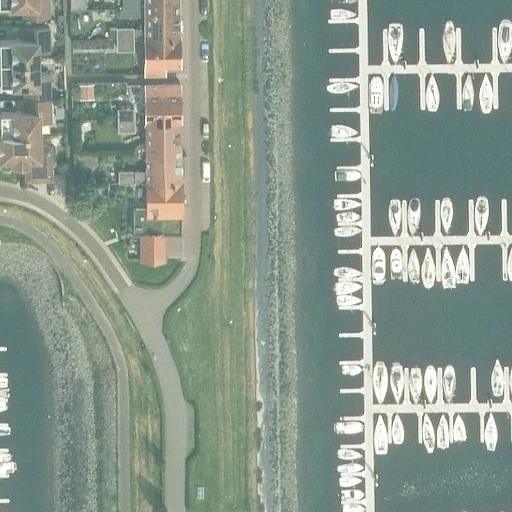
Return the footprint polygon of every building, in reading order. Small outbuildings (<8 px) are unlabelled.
[(0,0),(0,4),(23,4),(23,16),(49,15),(48,0),(0,0)] [(86,0),(69,0),(70,9),(86,9),(86,0)] [(163,2),(179,2),(178,0),(144,0),(144,8),(144,12),(163,12),(163,2)] [(117,38),(133,38),(145,38),(179,38),(179,2),(163,2),(163,12),(144,12),(145,16),(145,28),(132,28),(117,28),(117,38)] [(140,8),(132,8),(132,17),(145,16),(144,12),(144,8),(140,8)] [(0,61),(37,61),(37,49),(49,49),(49,28),(23,28),(23,40),(0,39),(0,61)] [(117,38),(117,50),(133,50),(133,38),(117,38)] [(179,38),(145,38),(145,74),(164,74),(164,64),(179,64),(179,38)] [(37,61),(0,61),(0,83),(24,84),(24,95),(50,94),(50,73),(37,73),(37,61)] [(93,83),(79,84),(79,98),(93,98),(93,83)] [(180,119),(180,92),(180,83),(145,84),(146,119),(180,119)] [(0,121),(0,134),(38,133),(38,121),(51,121),(50,100),(24,100),(24,112),(0,111),(0,121)] [(133,108),(118,108),(118,118),(133,118),(133,108)] [(134,119),(118,120),(118,131),(134,130),(134,119)] [(165,145),(181,145),(180,119),(146,119),(146,143),(139,144),(135,147),(135,152),(146,151),(146,155),(164,155),(165,145)] [(38,133),(0,134),(0,141),(0,160),(15,160),(15,162),(25,162),(25,174),(39,174),(39,180),(51,180),(51,145),(38,145),(38,133)] [(119,182),(135,182),(147,182),(181,181),(181,145),(165,145),(164,155),(146,155),(146,170),(135,171),(119,171),(119,182)] [(147,182),(147,205),(133,205),(134,233),(141,232),(141,259),(165,259),(164,233),(182,233),(181,181),(147,182)] [(135,182),(119,182),(119,193),(135,193),(135,182)]
